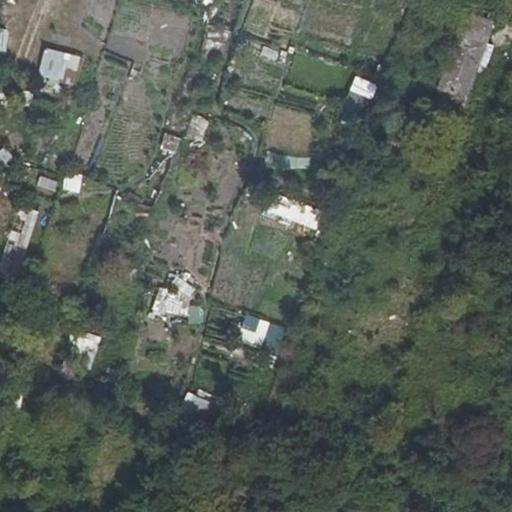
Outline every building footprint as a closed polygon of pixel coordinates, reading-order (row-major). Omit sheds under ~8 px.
[(487,39),(495,17),(467,6),(438,85),(439,85),(466,95),(473,78),(487,39)] [(218,33),(200,28),(187,71),(208,80),(213,63),(218,64),(229,29),(226,28),(227,24),(221,21),(218,33)] [(495,42),(487,39),(473,78),(481,81),(495,42)] [(81,61),(42,50),(32,85),(54,90),(56,84),(73,89),(81,61)] [(436,94),(463,104),(466,95),(439,85),(436,94)] [(185,116),(178,139),(200,146),(207,123),(185,116)] [(393,135),(387,151),(412,160),(436,168),(440,170),(444,154),(393,135)] [(430,187),(436,168),(412,160),(405,180),(430,187)] [(82,192),(85,174),(69,172),(66,189),(82,192)] [(319,218),(266,199),(261,212),(314,232),(319,218)] [(23,281),(38,209),(16,204),(1,276),(23,281)] [(156,310),(183,316),(188,293),(161,287),(156,310)] [(100,351),(100,333),(72,333),(72,352),(100,351)] [(213,423),(222,401),(194,390),(185,413),(213,423)]
